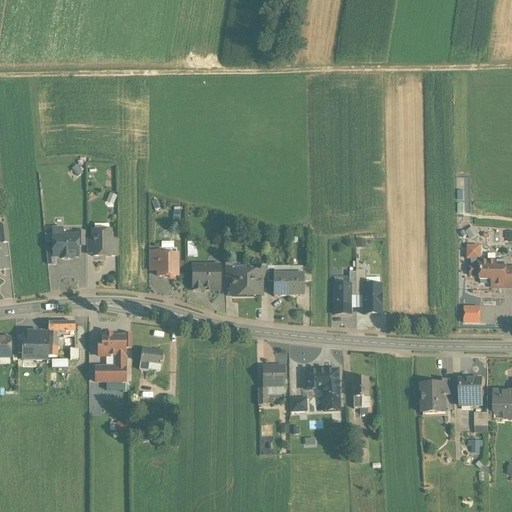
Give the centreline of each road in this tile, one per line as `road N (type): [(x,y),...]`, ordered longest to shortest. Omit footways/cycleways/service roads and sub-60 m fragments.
road 1 (secondary): [(0,308),(97,301),(228,327),(511,344)]
road 2 (track): [(0,74),(511,70)]
